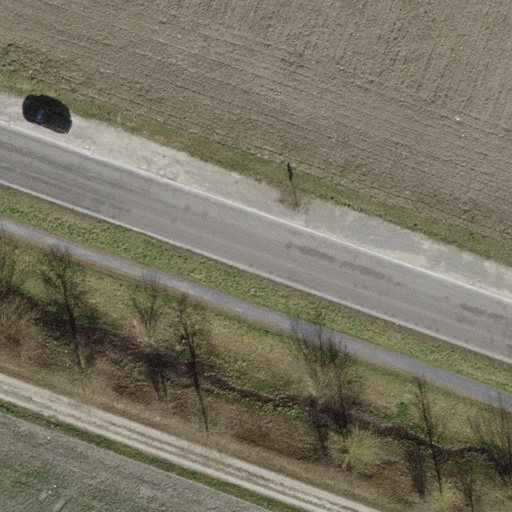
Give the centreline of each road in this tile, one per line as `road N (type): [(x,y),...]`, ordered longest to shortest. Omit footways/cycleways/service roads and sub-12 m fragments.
road 1 (residential): [(0,152),(511,332)]
road 2 (track): [(0,385),(347,511)]
